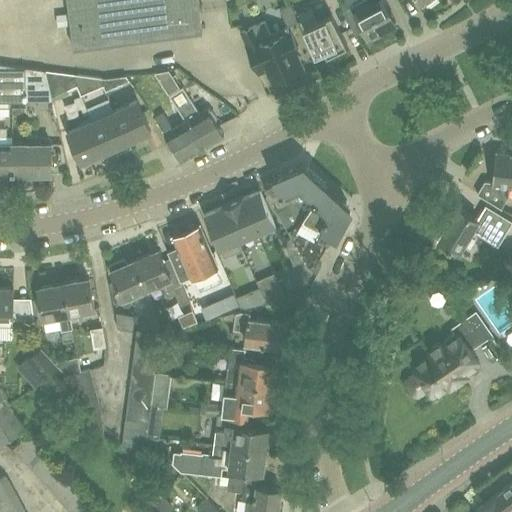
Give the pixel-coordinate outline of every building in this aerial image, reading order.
[(67,0),(74,48),(203,31),(198,0),(67,0)] [(396,21),(384,0),(362,0),(343,10),(356,34),(364,30),(368,36),(370,35),(371,36),(382,30),(382,28),(396,21)] [(299,50),(288,25),(298,21),(290,4),(279,9),(287,26),(259,38),(253,27),(242,31),(258,68),(268,64),(274,79),(288,73),(289,75),(303,69),(295,52),(299,50)] [(298,13),(316,53),(325,49),(327,55),(347,45),(331,14),(317,20),(311,7),(298,13)] [(52,97),(47,70),(0,62),(0,108),(10,108),(10,101),(53,101),(51,97),(52,97)] [(105,78),(63,72),(47,70),(52,97),(76,86),(80,95),(104,85),(106,90),(128,80),(125,75),(105,78)] [(168,94),(179,88),(170,72),(156,74),(168,94)] [(208,107),(205,109),(198,113),(182,87),(171,93),(203,147),(224,135),(208,107)] [(182,159),(203,147),(171,93),(169,95),(184,121),(173,127),(163,112),(157,116),(182,159)] [(83,117),(88,115),(81,98),(74,101),(78,111),(80,110),(83,117)] [(115,110),(128,141),(151,130),(138,100),(115,110)] [(105,151),(128,141),(115,110),(92,120),(105,151)] [(82,161),(105,151),(92,120),(69,130),(82,161)] [(13,143),(13,173),(15,173),(15,172),(52,172),(52,142),(43,142),(43,136),(27,136),(27,143),(13,143)] [(0,173),(13,173),(13,143),(13,148),(0,148),(0,173)] [(505,194),(507,184),(511,184),(511,152),(496,150),(492,181),(485,181),(477,194),(502,209),(503,208),(499,206),(505,194)] [(264,186),(276,207),(275,207),(287,229),(289,228),(300,222),(316,200),(328,187),(304,164),(275,177),(277,180),(264,186)] [(312,271),(317,274),(320,266),(316,264),(333,233),(336,235),(350,207),(328,187),(316,200),(300,222),(289,228),(302,252),(306,259),(312,271)] [(261,188),(242,196),(257,232),(276,224),(261,188)] [(239,240),(257,232),(242,196),(223,204),(239,240)] [(239,240),(223,204),(205,212),(224,257),(243,249),(239,240)] [(494,242),(497,236),(509,217),(486,204),(477,218),(458,207),(439,239),(449,245),(448,246),(451,248),(452,247),(459,251),(473,229),(494,242)] [(187,230),(174,235),(179,246),(168,251),(181,281),(192,276),(192,277),(218,266),(200,224),(197,226),(194,224),(188,226),(187,230)] [(295,242),(286,246),(294,264),(306,259),(302,252),(289,228),(287,229),(292,238),(293,238),(295,242)] [(501,256),(511,263),(511,252),(506,248),(501,256)] [(175,285),(172,276),(160,249),(136,259),(148,287),(163,280),(169,294),(175,292),(180,304),(190,300),(182,282),(175,285)] [(136,259),(126,263),(125,259),(110,265),(124,297),(138,291),(141,297),(136,299),(141,314),(144,314),(144,315),(143,328),(160,330),(148,287),(136,259)] [(275,272),(256,280),(266,302),(285,297),(275,272)] [(84,313),(96,311),(90,278),(64,283),(70,312),(83,310),(84,313)] [(47,332),(72,327),(70,312),(64,283),(39,287),(47,332)] [(0,324),(14,325),(14,287),(0,287),(0,324)] [(223,298),(230,314),(236,312),(242,310),(236,297),(234,293),(223,298)] [(246,341),(279,346),(279,343),(282,343),(283,331),(281,330),(282,321),(250,317),(251,308),(242,310),(236,312),(233,329),(247,330),(246,341)] [(115,311),(117,327),(132,329),(135,314),(115,311)] [(488,330),(476,312),(465,320),(477,337),(488,330)] [(106,345),(102,324),(90,326),(94,347),(106,345)] [(135,343),(159,346),(161,334),(136,331),(135,343)] [(429,387),(433,392),(448,382),(451,386),(467,374),(465,370),(479,361),(460,334),(447,344),(444,341),(440,343),(437,343),(433,346),(432,349),(428,352),(430,355),(415,366),(418,371),(407,379),(409,381),(406,383),(414,394),(416,393),(418,395),(429,387)] [(158,358),(159,346),(135,343),(133,355),(158,358)] [(227,381),(274,386),(276,364),(244,360),(246,349),(231,347),(229,369),(227,381)] [(59,365),(55,361),(44,348),(32,359),(48,375),(59,365)] [(68,375),(80,371),(77,354),(55,361),(59,365),(68,375)] [(156,369),(158,358),(133,355),(132,367),(156,369)] [(155,381),(156,369),(132,367),(131,379),(155,381)] [(71,385),(92,379),(89,369),(80,371),(68,375),(71,385)] [(154,389),(169,390),(171,374),(156,373),(154,389)] [(74,395),(94,389),(92,379),(71,385),(74,395)] [(153,393),(155,381),(131,379),(129,390),(153,393)] [(271,408),(274,386),(227,381),(225,402),(202,399),(200,412),(218,414),(229,415),(236,416),(238,405),(271,408)] [(0,445),(6,442),(15,451),(34,434),(20,418),(0,388),(0,445)] [(76,405),(97,400),(94,389),(74,395),(76,405)] [(152,405),(153,393),(129,390),(128,402),(152,405)] [(97,400),(76,405),(79,415),(100,410),(97,400)] [(150,417),(152,405),(128,402),(127,414),(150,417)] [(148,429),(150,417),(127,414),(125,426),(148,429)] [(224,445),(232,446),(269,450),(270,438),(268,437),(269,428),(228,423),(229,415),(218,414),(215,443),(224,444),(225,445),(224,445)] [(161,426),(150,425),(149,435),(160,437),(161,426)] [(147,441),(148,429),(125,426),(124,438),(147,441)] [(42,443),(34,434),(15,451),(23,460),(42,443)] [(144,463),(147,441),(124,438),(122,450),(144,463)] [(50,451),(42,443),(23,460),(31,469),(50,451)] [(224,445),(225,445),(224,444),(222,455),(204,452),(204,454),(183,451),(182,453),(175,452),(174,462),(183,470),(222,475),(223,467),(263,472),(265,463),(267,463),(269,450),(232,446),(224,445)] [(31,469),(39,478),(58,461),(50,451),(31,469)] [(63,466),(58,461),(39,478),(47,487),(66,469),(63,466)] [(47,487),(55,496),(74,478),(66,469),(47,487)] [(26,511),(4,470),(0,472),(0,511),(26,511)] [(82,487),(74,478),(55,496),(63,505),(82,487)] [(258,479),(245,478),(244,491),(243,499),(251,500),(249,511),(282,511),(283,504),(280,504),(282,488),(258,485),(258,479)] [(511,511),(511,510),(511,481),(511,482),(487,501),(495,511),(511,511)] [(72,511),(90,496),(82,487),(63,505),(69,511),(72,511)] [(72,511),(89,511),(97,504),(90,496),(72,511)] [(207,496),(198,505),(204,511),(220,511),(221,511),(207,496)] [(495,511),(487,501),(472,511),(495,511)]
